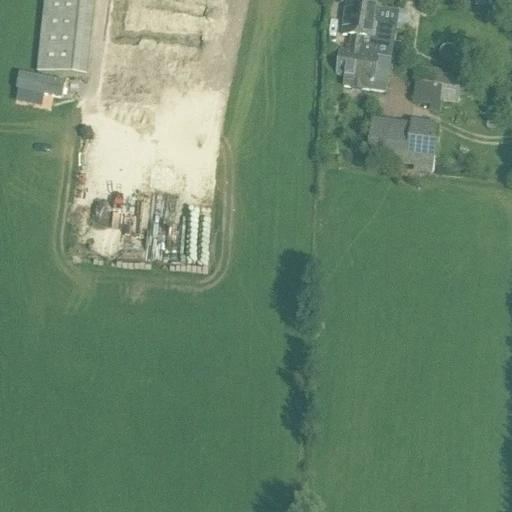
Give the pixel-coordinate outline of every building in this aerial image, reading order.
[(124,0),(101,115),(151,125),(155,106),(203,116),(226,0),(124,0)] [(376,42),(380,9),(380,8),(346,3),(342,37),(352,38),(352,44),(359,45),(360,39),(376,42)] [(376,42),(360,39),(359,45),(352,44),(352,38),(342,37),(340,53),(336,76),(346,77),(344,87),(373,92),(374,85),(380,86),(390,81),(396,33),(411,35),(414,14),(380,9),(376,42)] [(419,68),(414,105),(431,106),(430,115),(441,116),(442,105),(460,107),(465,76),(445,74),(445,71),(419,68)] [(434,162),(438,137),(409,133),(410,128),(375,123),(370,153),(434,162)]
